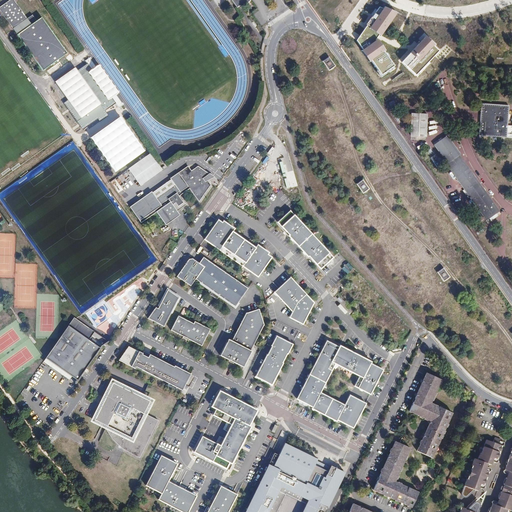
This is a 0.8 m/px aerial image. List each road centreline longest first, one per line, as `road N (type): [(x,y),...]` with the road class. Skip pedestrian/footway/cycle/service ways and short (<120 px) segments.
road 1 (residential): [(511,407),(481,394),(428,338),(351,492),(389,511)]
road 2 (residential): [(511,296),(331,42)]
road 3 (residential): [(276,407),(358,450),(400,364)]
road 4 (residential): [(218,199),(272,238),(333,307)]
road 5 (residential): [(126,330),(54,432)]
road 6 (unclassified): [(201,368),(221,323),(161,279)]
